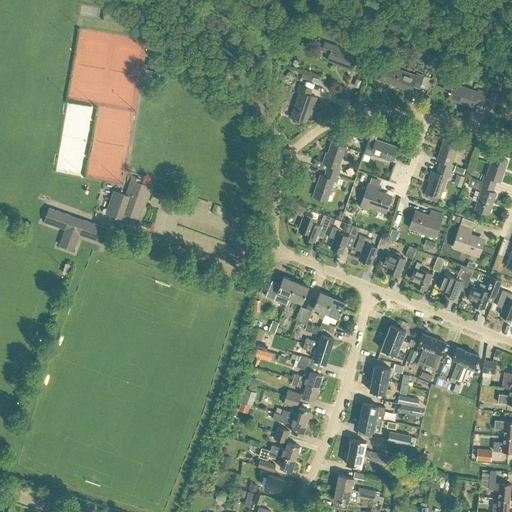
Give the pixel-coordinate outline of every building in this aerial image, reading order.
[(126,22),(127,11),(107,9),(106,20),(126,22)] [(324,41),(322,49),(333,52),(330,59),(342,63),(341,66),(350,69),(352,62),(357,63),(359,64),(364,52),(351,47),(350,50),(324,41)] [(161,78),(165,59),(159,58),(155,76),(161,78)] [(427,59),(425,65),(432,67),(434,61),(427,59)] [(391,66),(392,63),(386,61),(385,64),(384,64),(379,78),(411,89),(413,84),(419,86),(423,74),(416,72),(415,74),(391,66)] [(479,77),(480,70),(473,68),(471,76),(479,77)] [(441,89),(449,92),(448,97),(473,105),(474,101),(481,103),(485,91),(478,88),(477,90),(454,83),(455,79),(446,76),(441,89)] [(291,118),(291,120),(292,121),(295,122),(296,121),(297,120),(298,118),(305,121),(308,110),(311,111),(316,97),(309,94),(311,88),(300,85),(298,91),(300,92),(291,116),(292,116),(291,118)] [(439,149),(435,158),(440,160),(450,163),(457,145),(459,146),(459,145),(462,137),(450,133),(448,139),(444,138),(442,145),(442,146),(441,150),(439,149)] [(368,140),(363,152),(365,153),(370,155),(371,152),(392,160),(396,146),(375,139),(374,142),(368,140)] [(328,163),(326,170),(338,174),(340,168),(338,167),(343,153),(344,153),(346,152),(347,149),(347,147),(345,146),(331,142),(327,152),(325,151),(322,162),(328,163)] [(482,180),(494,185),(496,179),(499,180),(507,159),(493,154),(486,175),(484,174),(482,180)] [(440,160),(438,166),(451,170),(453,164),(450,163),(440,160)] [(453,171),(463,174),(465,168),(455,165),(453,171)] [(351,166),(345,169),(348,175),(354,173),(351,166)] [(449,176),(451,170),(438,166),(437,172),(433,170),(426,192),(428,193),(428,195),(429,198),(434,200),(437,198),(438,196),(439,196),(446,175),(449,176)] [(338,174),(326,170),(324,175),(320,174),(313,196),(327,201),(334,179),(336,180),(338,174)] [(457,174),(454,184),(461,186),(464,177),(457,174)] [(144,207),(151,187),(139,182),(140,179),(133,177),(126,195),(122,194),(114,190),(106,212),(126,219),(128,214),(138,217),(142,206),(144,207)] [(494,185),(482,180),(482,181),(471,177),(468,185),(481,190),(475,208),(488,213),(496,192),(492,190),(494,185)] [(385,212),(390,197),(376,192),(378,186),(368,182),(361,203),(359,207),(367,210),(369,206),(385,212)] [(356,186),(352,197),(358,198),(361,187),(356,186)] [(102,237),(105,227),(49,207),(45,221),(66,228),(60,244),(73,249),(79,233),(103,242),(104,238),(102,237)] [(429,214),(415,209),(409,227),(435,236),(442,214),(430,210),(429,214)] [(315,241),(321,225),(315,223),(317,219),(303,214),(298,229),(304,231),(302,236),(315,241)] [(328,226),(331,216),(324,214),(321,223),(328,226)] [(336,218),(331,216),(328,226),(329,226),(330,223),(333,225),(336,218)] [(349,232),(351,226),(345,223),(342,230),(349,232)] [(353,224),(349,234),(356,236),(359,226),(353,224)] [(478,256),(483,241),(484,237),(470,232),(471,228),(460,224),(452,247),(478,256)] [(332,226),(329,236),(334,238),(330,247),(343,252),(346,245),(349,236),(348,236),(337,231),(338,228),(332,226)] [(371,263),(377,247),(370,245),(372,239),(360,234),(354,249),(361,251),(359,258),(371,263)] [(384,248),(388,237),(382,235),(378,245),(384,248)] [(426,239),(424,245),(433,249),(435,242),(426,239)] [(412,258),(416,248),(409,245),(405,255),(412,258)] [(392,254),(388,253),(385,262),(389,264),(387,270),(399,274),(405,258),(393,254),(392,254)] [(440,271),(445,258),(437,256),(433,269),(440,271)] [(419,269),(414,267),(411,277),(416,279),(414,284),(426,289),(432,273),(419,268),(419,269)] [(467,267),(464,276),(470,278),(471,276),(473,270),(473,269),(467,267)] [(445,289),(443,292),(455,297),(462,281),(443,274),(438,287),(445,289)] [(472,286),(467,298),(472,300),(471,303),(484,308),(489,295),(495,297),(502,280),(490,275),(484,290),(477,287),(477,288),(472,286)] [(289,296),(296,281),(283,276),(276,291),(289,296)] [(296,281),(289,296),(302,302),(308,287),(296,281)] [(511,319),(511,318),(511,300),(511,299),(511,293),(502,289),(497,305),(503,307),(500,314),(511,319)] [(326,312),(332,297),(319,291),(313,306),(321,309),(318,316),(323,318),(326,312)] [(332,297),(326,312),(339,317),(345,302),(332,297)] [(301,321),(306,308),(301,305),(295,319),(301,321)] [(306,308),(301,321),(306,323),(312,310),(306,308)] [(323,320),(321,326),(333,331),(336,326),(328,322),(323,320)] [(320,334),(322,328),(307,323),(305,330),(320,334)] [(386,336),(409,345),(412,346),(417,335),(406,331),(406,330),(404,329),(399,327),(391,324),(386,336)] [(423,366),(435,337),(423,332),(418,344),(424,347),(417,364),(423,366)] [(330,350),(334,337),(322,333),(320,341),(300,334),(298,340),(305,342),(330,350)] [(408,347),(409,345),(386,336),(381,348),(396,354),(396,356),(403,359),(405,354),(398,351),(400,344),(408,347)] [(435,337),(423,366),(420,373),(425,375),(435,351),(441,354),(446,342),(435,337)] [(326,362),(330,350),(305,342),(303,347),(316,351),(314,358),(326,362)] [(463,363),(468,351),(457,346),(452,358),(458,361),(451,377),(456,379),(460,369),(463,363)] [(413,362),(417,351),(411,348),(407,360),(413,362)] [(271,359),(273,353),(259,349),(257,355),(271,359)] [(468,351),(463,363),(474,367),(479,355),(468,351)] [(299,361),(310,364),(312,358),(301,355),(299,361)] [(495,373),(496,361),(484,359),(483,372),(495,373)] [(309,370),(310,364),(299,361),(297,366),(309,370)] [(372,377),(388,380),(390,367),(375,364),(372,377)] [(293,378),(318,386),(322,373),(311,369),(308,377),(295,372),(293,378)] [(510,387),(511,387),(511,372),(505,371),(503,387),(510,387)] [(402,383),(408,384),(410,375),(403,374),(402,383)] [(251,376),(249,384),(256,386),(258,379),(251,376)] [(386,388),(388,380),(372,377),(370,389),(391,394),(392,389),(386,388)] [(315,398),(318,386),(293,378),(292,383),(305,387),(303,394),(315,398)] [(455,389),(457,382),(451,380),(448,386),(455,389)] [(406,393),(408,384),(402,383),(400,392),(406,393)] [(511,387),(510,387),(509,394),(499,393),(498,401),(511,402),(511,387)] [(252,404),(256,392),(244,388),(239,400),(252,404)] [(286,395),(299,399),(301,394),(288,389),(286,395)] [(297,407),(299,399),(286,395),(283,403),(297,407)] [(418,405),(419,398),(399,395),(398,402),(418,405)] [(397,407),(398,401),(388,399),(387,405),(397,407)] [(360,414),(376,417),(379,404),(363,401),(360,414)] [(242,402),(239,409),(248,412),(250,405),(242,402)] [(402,403),(400,411),(422,415),(423,407),(402,403)] [(276,412),(307,422),(311,409),(299,405),(297,413),(278,407),(276,412)] [(303,434),(307,422),(276,412),(274,417),(293,423),(291,430),(303,434)] [(375,425),(376,417),(360,414),(358,427),(380,431),(381,427),(375,425)] [(504,429),(503,435),(511,435),(511,420),(496,419),(495,428),(504,429)] [(276,431),(288,435),(290,430),(278,426),(276,431)] [(409,444),(411,435),(390,430),(388,440),(409,444)] [(286,442),(288,435),(276,431),(274,438),(286,442)] [(511,451),(511,435),(503,435),(503,441),(494,441),(493,450),(511,451)] [(370,455),(371,451),(371,450),(365,449),(366,441),(352,438),(349,450),(364,453),(364,454),(370,455)] [(270,449),(296,457),(300,445),(288,441),(285,448),(272,444),(270,449)] [(491,461),(492,449),(477,448),(476,459),(491,461)] [(292,470),(296,457),(270,449),(268,455),(282,460),(280,466),(292,470)] [(364,454),(364,453),(349,450),(347,462),(361,465),(364,454)] [(378,461),(380,453),(371,451),(370,455),(370,459),(378,461)] [(380,453),(378,461),(387,462),(388,455),(380,453)] [(224,455),(220,466),(227,468),(231,457),(224,455)] [(274,471),(276,464),(260,459),(258,466),(274,471)] [(280,490),(284,478),(269,473),(269,471),(261,468),(260,473),(268,476),(265,485),(280,490)] [(490,481),(491,472),(482,471),(481,484),(488,485),(489,485),(490,481)] [(336,486),(351,489),(354,476),(339,473),(336,486)] [(498,497),(509,498),(511,483),(495,482),(494,489),(499,489),(498,497)] [(350,493),(357,495),(358,490),(351,489),(336,486),(334,498),(349,501),(350,493)] [(366,496),(368,488),(359,486),(358,490),(357,495),(366,496)] [(382,502),(384,496),(375,494),(376,490),(368,488),(366,496),(375,498),(378,501),(382,502)] [(261,504),(264,494),(257,492),(254,501),(261,504)] [(508,511),(509,498),(498,497),(498,503),(493,502),(492,511),(508,511)]
